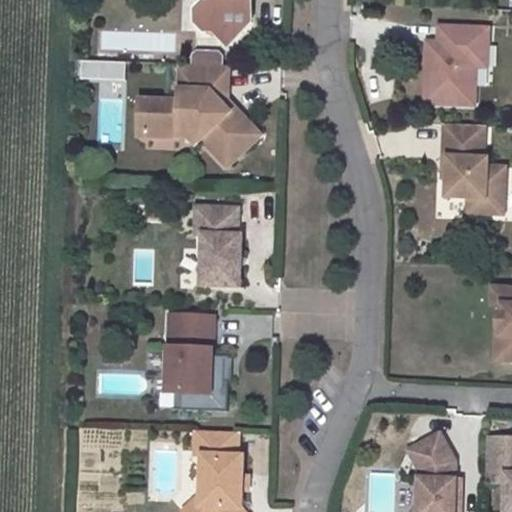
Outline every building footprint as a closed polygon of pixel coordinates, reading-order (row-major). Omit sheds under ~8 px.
[(201,0),(201,3),(192,12),(192,25),(200,34),(209,34),(216,41),(228,31),(235,37),(247,26),(248,0),(201,0)] [(489,29),(440,27),(439,43),(438,60),(427,60),(425,103),(474,106),(476,67),(477,46),(488,46),(489,29)] [(228,31),(216,41),(222,48),(235,37),(228,31)] [(439,43),(427,43),(427,60),(438,60),(439,43)] [(488,46),(477,46),(476,67),(487,67),(488,46)] [(101,82),(101,98),(127,99),(128,63),(84,61),(83,82),(101,82)] [(220,69),(178,67),(176,103),(143,102),(141,138),(176,140),(176,135),(193,136),(200,144),(222,168),(255,139),(230,111),(227,113),(218,103),(220,69)] [(143,102),(137,102),(135,137),(141,138),(143,102)] [(484,126),(444,124),(443,168),(447,168),(446,198),(468,198),(485,199),(485,214),(503,215),(505,168),(487,167),(488,159),(483,158),(484,126)] [(193,136),(176,135),(176,140),(188,140),(195,148),(200,144),(193,136)] [(485,199),(468,198),(467,213),(485,214),(485,199)] [(236,211),(195,209),(193,237),(201,237),(198,288),(237,290),(239,239),(235,238),(236,211)] [(511,297),(493,296),(492,314),(503,315),(503,324),(498,324),(498,336),(502,337),(511,337),(510,361),(511,361),(511,297)] [(218,320),(175,318),(171,395),(214,397),(218,320)] [(502,337),(498,336),(497,360),(510,361),(511,337),(502,337)] [(241,436),(198,433),(197,458),(204,459),(202,498),(202,511),(200,511),(222,511),(227,511),(242,511),(245,460),(240,459),(241,436)] [(511,511),(511,437),(487,437),(486,483),(505,483),(505,511),(511,511)] [(433,439),(407,463),(423,479),(422,500),(421,511),(454,511),(455,506),(460,506),(461,479),(454,480),(455,462),(433,439)] [(200,511),(202,511),(202,498),(186,511),(200,511)] [(421,511),(422,500),(409,511),(421,511)]
